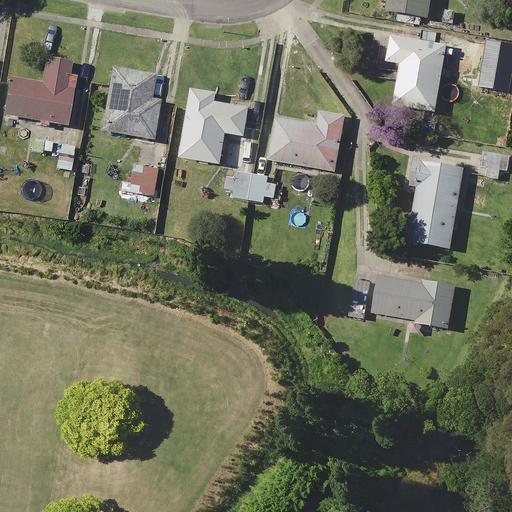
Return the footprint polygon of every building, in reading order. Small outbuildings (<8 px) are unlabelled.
[(427,0),(382,0),(381,9),(425,17),(427,0)] [(443,44),(372,32),(365,76),(380,79),(393,81),(390,105),(432,112),(443,44)] [(491,42),(471,40),(468,66),(488,68),(491,42)] [(6,76),(1,115),(32,119),(31,125),(44,127),(45,121),(63,123),(72,63),(41,59),(38,80),(6,76)] [(150,74),(109,66),(98,130),(149,139),(156,100),(146,98),(150,74)] [(213,92),(187,88),(177,157),(217,163),(222,133),(241,136),(246,105),(212,100),(213,92)] [(343,116),(316,111),(314,124),(273,116),(265,160),(332,172),(343,116)] [(48,131),(29,131),(28,151),(47,151),(48,131)] [(72,171),(75,148),(55,146),(52,169),(72,171)] [(483,149),(479,166),(483,167),(481,175),(502,180),(508,155),(483,149)] [(461,163),(411,155),(407,179),(414,180),(403,240),(447,247),(461,163)] [(153,171),(138,169),(134,192),(149,194),(153,171)] [(229,198),(261,203),(261,198),(272,200),(274,180),(265,179),(265,175),(232,171),(229,198)] [(492,248),(468,244),(464,267),(488,272),(492,248)] [(452,288),(376,273),(369,312),(445,327),(452,288)] [(366,285),(340,281),(335,313),(361,318),(366,285)]
